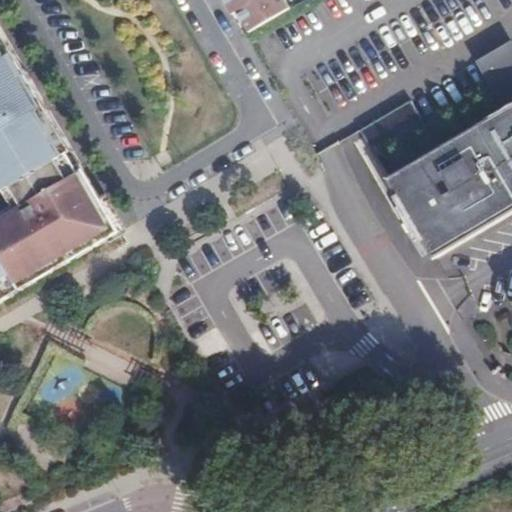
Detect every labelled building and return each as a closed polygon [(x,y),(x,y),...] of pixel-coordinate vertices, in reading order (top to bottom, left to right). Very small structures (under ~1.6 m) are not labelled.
[(224,0),(232,14),(237,12),(249,32),(290,9),(284,0),(224,0)] [(0,31),(0,55),(12,76),(23,70),(0,31)] [(0,303),(9,298),(1,284),(13,277),(21,291),(55,271),(52,265),(86,245),(89,251),(118,234),(79,166),(64,175),(57,162),(60,159),(26,101),(37,94),(23,70),(12,76),(0,55),(0,194),(0,195),(4,193),(13,209),(0,216),(0,303)] [(37,94),(26,101),(60,159),(57,162),(64,175),(79,166),(37,94)] [(511,104),(383,182),(430,262),(475,236),(511,213),(511,104)] [(402,149),(398,140),(412,134),(403,114),(364,131),(377,160),(402,149)] [(86,245),(52,265),(55,271),(89,251),(86,245)] [(13,277),(1,284),(9,298),(21,291),(13,277)]
